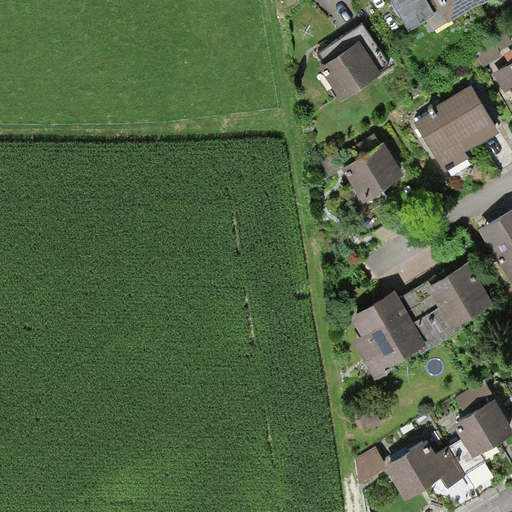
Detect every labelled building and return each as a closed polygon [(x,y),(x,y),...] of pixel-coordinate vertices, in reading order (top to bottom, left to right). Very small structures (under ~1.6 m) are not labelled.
[(398,0),(411,20),(439,2),(438,0),(398,0)] [(440,0),(451,18),(483,0),(440,0)] [(360,43),(318,71),(338,100),(379,71),(360,43)] [(474,87),(413,121),(439,168),(501,133),(474,87)] [(384,145),(338,173),(361,209),(406,182),(384,145)] [(511,246),(501,252),(511,273),(511,246)] [(468,260),(429,281),(450,321),(489,301),(468,260)] [(395,294),(355,317),(382,362),(422,339),(395,294)] [(511,421),(497,395),(458,417),(478,454),(511,435),(511,421)] [(433,434),(388,464),(415,504),(460,474),(433,434)] [(384,443),(355,452),(361,471),(389,462),(384,443)]
